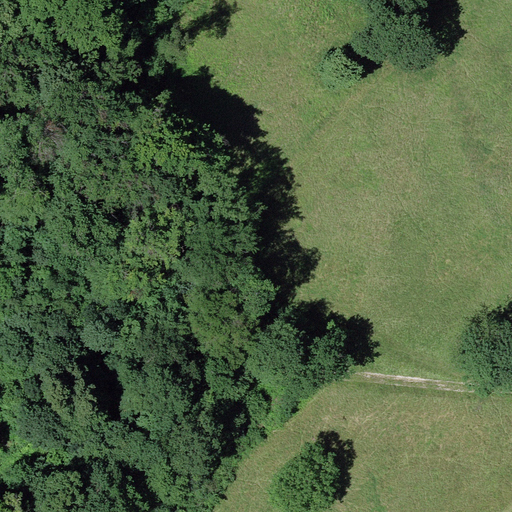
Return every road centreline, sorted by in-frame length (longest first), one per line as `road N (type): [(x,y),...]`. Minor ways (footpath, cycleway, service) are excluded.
road 1 (track): [(511,387),(319,314),(243,274),(232,255),(249,218),(363,90)]
road 2 (track): [(501,388),(250,373),(122,409),(0,476)]
road 3 (track): [(447,0),(363,90)]
